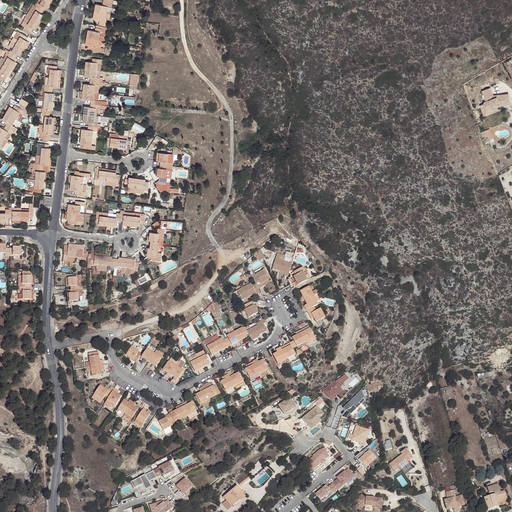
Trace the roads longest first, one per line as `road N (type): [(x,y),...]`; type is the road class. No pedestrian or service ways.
road 1 (residential): [(49,346),(106,335),(114,365),(165,394),(269,341),(284,325)]
road 2 (residential): [(54,511),(60,422),(49,346)]
road 3 (residential): [(302,449),(324,437),(346,459),(283,511)]
